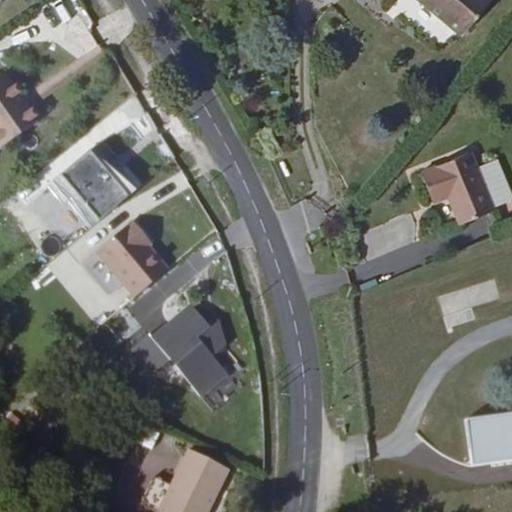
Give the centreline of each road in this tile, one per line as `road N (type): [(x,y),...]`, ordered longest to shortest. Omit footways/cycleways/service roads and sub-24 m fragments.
road 1 (tertiary): [(141,0),(277,248),(300,329),(309,420),(302,511)]
road 2 (unknown): [(309,420),(353,442),(379,433),(446,349),(511,312)]
